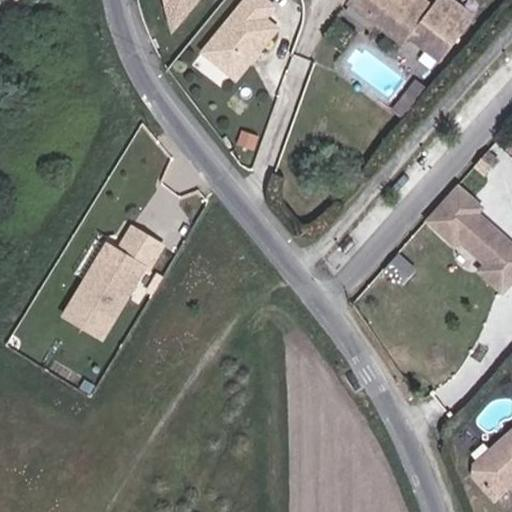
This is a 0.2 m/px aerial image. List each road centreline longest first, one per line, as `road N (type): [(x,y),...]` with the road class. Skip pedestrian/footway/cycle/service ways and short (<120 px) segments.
road 1 (tertiary): [(118,0),(157,112),(314,293)]
road 2 (residential): [(314,293),(511,81)]
road 3 (tertiary): [(314,293),(350,340),(423,483),(447,497),(452,511)]
